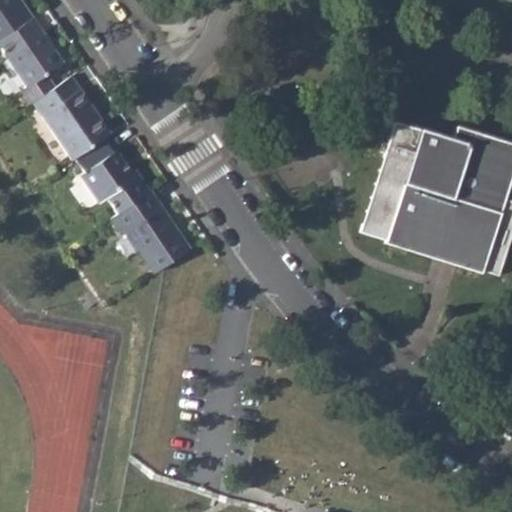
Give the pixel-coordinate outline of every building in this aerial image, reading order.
[(0,0),(0,38),(32,17),(19,0),(0,0)] [(0,38),(0,47),(23,81),(26,85),(20,89),(29,102),(31,102),(35,99),(53,87),(45,75),(62,62),(49,43),(47,45),(39,33),(41,31),(32,17),(0,38)] [(49,43),(41,31),(39,33),(47,45),(49,43)] [(31,102),(70,159),(73,158),(103,138),(110,132),(70,75),(53,87),(35,99),(31,102)] [(453,139),(396,120),(361,230),(388,239),(391,229),(413,244),(424,244),(439,244),(434,256),(482,272),(482,269),(499,275),(511,233),(511,200),(506,198),(511,179),(511,142),(458,125),(453,139)] [(78,175),(97,202),(106,196),(116,212),(149,190),(137,173),(133,176),(128,169),(115,149),(113,151),(103,138),(73,158),(83,171),(78,175)] [(128,169),(133,176),(137,173),(133,165),(128,169)] [(124,232),(137,251),(139,250),(154,272),(189,248),(173,224),(170,225),(157,206),(160,205),(149,190),(116,212),(110,217),(121,234),(124,232)] [(157,206),(170,225),(173,224),(160,205),(157,206)] [(413,244),(391,229),(388,239),(387,241),(434,256),(439,244),(424,244),(413,244)] [(91,292),(79,299),(86,309),(97,301),(91,292)]
